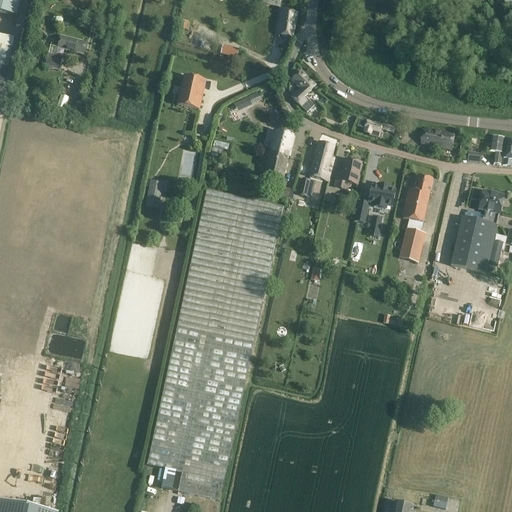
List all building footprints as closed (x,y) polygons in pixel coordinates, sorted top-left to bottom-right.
[(0,0),(0,13),(17,18),(21,0),(0,0)] [(262,0),(262,5),(280,8),(280,0),(262,0)] [(277,35),(283,36),(293,37),(297,12),(281,10),(277,35)] [(17,18),(0,13),(0,84),(3,85),(17,18)] [(58,49),(74,53),(84,55),(86,43),(61,37),(58,49)] [(38,40),(34,43),(35,48),(39,49),(43,46),(42,41),(38,40)] [(223,46),(220,55),(224,56),(237,59),(239,50),(223,46)] [(45,71),(59,75),(63,58),(49,55),(45,71)] [(300,89),(297,93),(292,98),(301,108),(307,102),(304,98),(316,85),(301,71),(292,81),(300,89)] [(184,77),(181,91),(203,97),(206,82),(184,77)] [(203,97),(181,91),(177,106),(199,111),(203,97)] [(21,93),(18,105),(22,106),(24,101),(31,103),(33,97),(21,93)] [(61,95),(56,111),(63,113),(69,98),(61,95)] [(249,97),(234,105),(238,113),(253,105),(249,97)] [(74,106),(69,108),(73,114),(78,112),(74,106)] [(365,129),(364,133),(370,135),(370,136),(379,138),(383,126),(367,121),(365,129)] [(384,134),(394,136),(396,129),(386,126),(384,134)] [(425,128),(422,144),(451,150),(455,134),(425,128)] [(406,131),(397,129),(394,140),(396,140),(397,137),(404,139),(406,131)] [(270,154),(288,158),(294,136),(276,132),(270,154)] [(494,165),(501,166),(504,139),(492,137),(490,152),(495,153),(494,165)] [(506,142),(502,166),(511,167),(511,139),(507,139),(506,142)] [(214,141),(209,160),(217,162),(219,156),(221,156),(222,150),(228,152),(229,145),(214,141)] [(319,143),(316,152),(309,177),(328,181),(334,159),(331,158),(334,147),(319,143)] [(469,153),(468,161),(480,163),(481,155),(469,153)] [(288,158),(270,154),(265,178),(283,182),(288,158)] [(358,184),(360,174),(362,164),(345,160),(342,174),(338,173),(335,187),(343,189),(345,181),(358,184)] [(410,221),(401,260),(419,264),(425,235),(421,234),(433,180),(417,177),(414,191),(409,190),(402,219),(410,221)] [(298,197),(307,199),(310,182),(302,180),(298,197)] [(150,182),(146,208),(159,210),(163,185),(150,182)] [(270,186),(258,183),(256,194),(268,197),(270,186)] [(395,192),(372,187),(369,203),(375,204),(374,208),(386,210),(386,206),(392,207),(395,192)] [(178,492),(220,501),(283,207),(207,190),(148,466),(182,473),(178,492)] [(273,198),(288,201),(288,198),(292,199),(293,192),(289,191),(289,194),(274,191),(273,198)] [(482,223),(462,218),(451,267),(486,275),(497,226),(496,226),(499,215),(500,215),(504,197),(483,192),(479,210),(485,211),(482,223)] [(290,202),(288,213),(294,215),(297,203),(290,202)] [(369,204),(359,203),(355,222),(365,224),(369,204)] [(373,217),(369,237),(378,239),(382,219),(373,217)] [(495,242),(489,267),(497,269),(502,250),(504,244),(495,242)] [(332,258),(331,266),(338,268),(340,260),(332,258)] [(319,272),(313,271),(311,281),(317,282),(319,272)] [(435,497),(433,508),(445,511),(447,500),(435,497)] [(0,511),(52,511),(0,500),(0,511)] [(412,511),(413,507),(394,503),(392,511),(412,511)]
